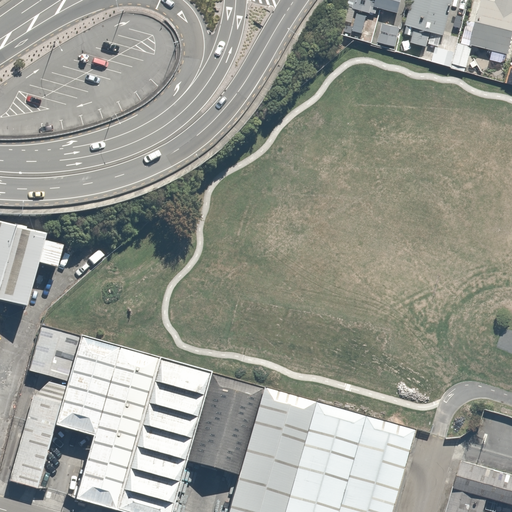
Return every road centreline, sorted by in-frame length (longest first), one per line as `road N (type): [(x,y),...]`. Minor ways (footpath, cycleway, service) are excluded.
road 1 (secondary): [(293,0),(240,91),(172,155),(124,178),(70,190),(0,191)]
road 2 (secondary): [(126,145),(168,127),(199,96),(218,69),(237,0)]
road 3 (secondary): [(126,145),(170,103),(193,66),(190,28),(159,0)]
road 4 (secondary): [(0,162),(47,163),(126,145)]
